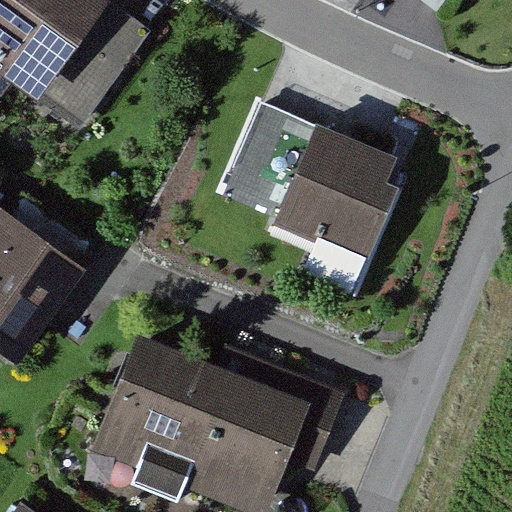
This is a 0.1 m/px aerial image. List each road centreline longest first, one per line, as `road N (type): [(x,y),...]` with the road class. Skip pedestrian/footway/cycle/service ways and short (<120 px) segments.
road 1 (residential): [(376,511),(511,185)]
road 2 (residential): [(511,112),(261,0)]
